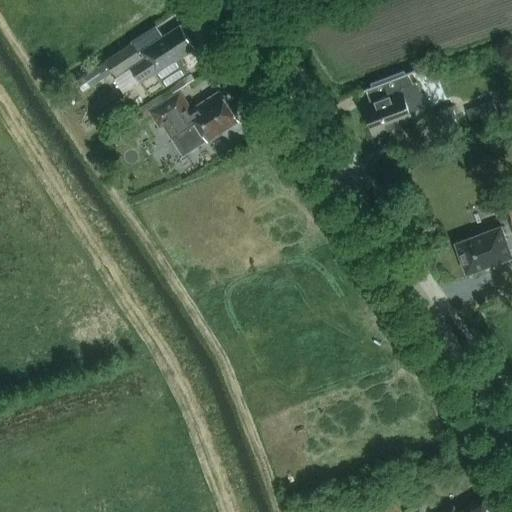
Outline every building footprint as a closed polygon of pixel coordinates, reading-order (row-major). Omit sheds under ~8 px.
[(181,27),(144,50),(142,51),(147,58),(132,68),(140,82),(156,72),(165,86),(189,71),(180,57),(194,48),(181,27)] [(132,43),(107,60),(84,76),(92,88),(115,72),(117,75),(142,59),(132,43)] [(427,106),(417,82),(414,83),(410,73),(407,74),(406,71),(372,83),(374,88),(367,90),(372,104),(364,107),(375,134),(413,119),(411,112),(427,106)] [(235,109),(231,108),(230,106),(229,105),(230,102),(226,95),(222,95),(221,92),(201,105),(200,103),(190,110),(180,94),(152,112),(160,124),(167,119),(180,139),(188,151),(206,139),(209,143),(220,135),(219,133),(239,120),(238,119),(239,115),(235,109)] [(494,98),(467,110),(475,129),(502,117),(494,98)] [(457,118),(453,107),(430,115),(435,127),(457,118)] [(467,274),(492,265),(496,269),(504,266),(504,261),(511,257),(511,254),(502,227),(456,244),(467,274)] [(459,511),(456,511),(454,507),(444,511),(491,511),(484,499),(459,511)]
